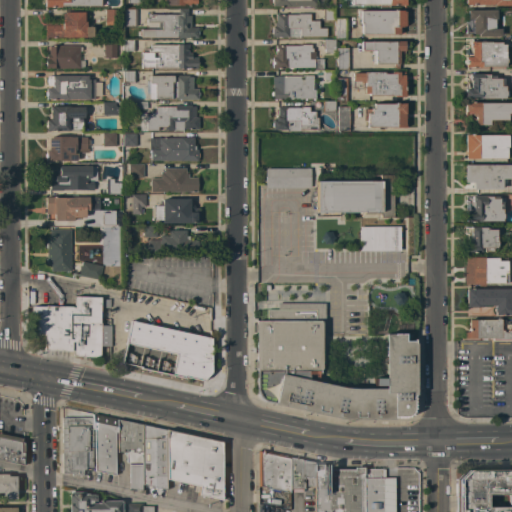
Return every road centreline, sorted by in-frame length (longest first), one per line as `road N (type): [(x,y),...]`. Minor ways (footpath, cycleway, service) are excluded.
road 1 (residential): [(437,0),(438,443)]
road 2 (residential): [(237,0),(238,419)]
road 3 (residential): [(7,0),(10,372)]
road 4 (tertiary): [(44,379),(42,511)]
